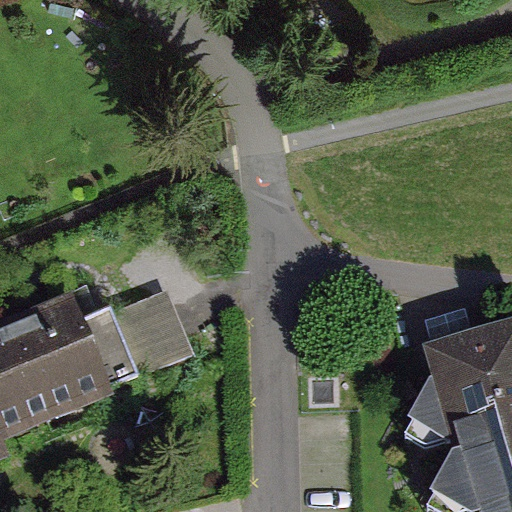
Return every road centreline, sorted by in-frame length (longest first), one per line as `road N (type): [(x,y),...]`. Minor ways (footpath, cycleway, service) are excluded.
road 1 (residential): [(147,0),(232,72),(261,149),(279,255)]
road 2 (residential): [(279,255),(276,511)]
road 3 (residential): [(279,255),(511,287)]
